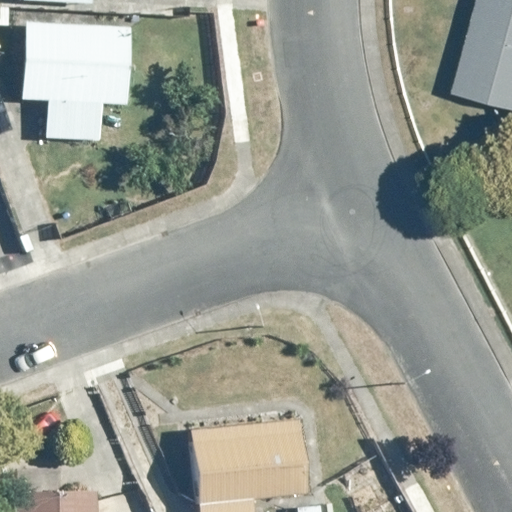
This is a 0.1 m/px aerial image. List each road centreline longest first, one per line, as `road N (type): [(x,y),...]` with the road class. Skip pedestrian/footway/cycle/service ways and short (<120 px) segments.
road 1 (residential): [(0,341),(363,217)]
road 2 (residential): [(511,493),(363,217)]
road 3 (residential): [(363,217),(326,113),(308,0)]
